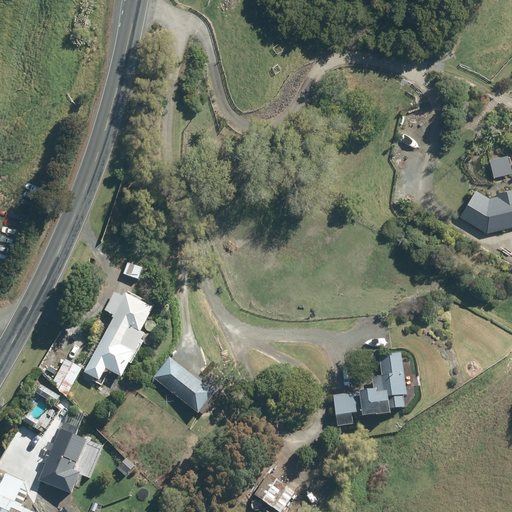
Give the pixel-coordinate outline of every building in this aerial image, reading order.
[(507,156),(489,160),(493,179),(511,175),(507,156)] [(475,190),(459,217),(487,233),(511,226),(511,189),(496,193),(497,196),(489,198),(475,190)] [(127,263),(123,276),(137,281),(141,269),(127,263)] [(111,319),(113,320),(83,373),(98,382),(104,371),(120,379),(143,336),(140,334),(153,310),(125,295),(123,298),(114,293),(104,311),(112,316),(111,319)] [(379,323),(355,325),(356,334),(379,333),(379,323)] [(406,396),(400,354),(391,355),(391,358),(379,360),(381,377),(371,379),(373,391),(333,397),(337,428),(351,426),(350,416),(356,415),(357,418),(361,417),(362,418),(375,416),(375,418),(389,416),(388,411),(404,408),(402,396),(406,396)] [(170,358),(152,379),(197,415),(214,394),(170,358)] [(65,360),(52,384),(66,398),(81,369),(65,360)] [(53,394),(40,385),(36,392),(54,404),(61,394),(56,390),(53,394)] [(105,402),(97,397),(86,413),(94,419),(105,402)] [(28,416),(23,423),(34,429),(38,422),(28,416)] [(45,465),(38,482),(70,496),(80,475),(75,472),(77,467),(74,466),(75,464),(77,465),(87,441),(61,430),(49,457),(45,455),(41,464),(45,465)] [(268,473),(252,495),(275,511),(281,511),(295,493),(268,473)] [(29,511),(21,508),(28,493),(21,490),(24,484),(5,475),(1,482),(0,481),(0,511),(29,511)] [(66,511),(70,502),(58,497),(54,508),(64,511),(66,511)]
